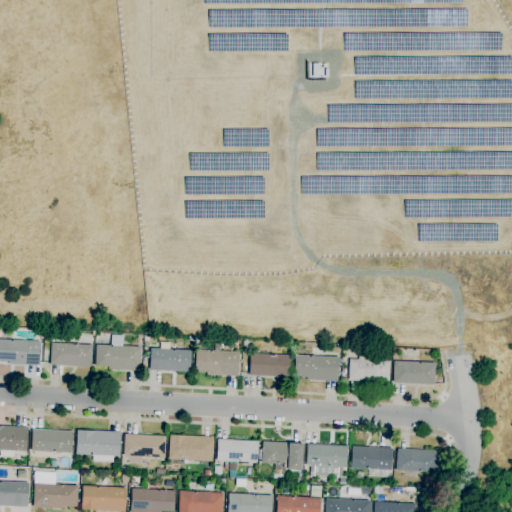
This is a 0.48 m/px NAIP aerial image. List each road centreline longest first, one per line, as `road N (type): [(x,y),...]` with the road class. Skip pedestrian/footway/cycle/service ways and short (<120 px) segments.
road 1 (residential): [(0,394),(467,416)]
road 2 (residential): [(458,357),(466,470),(455,511)]
